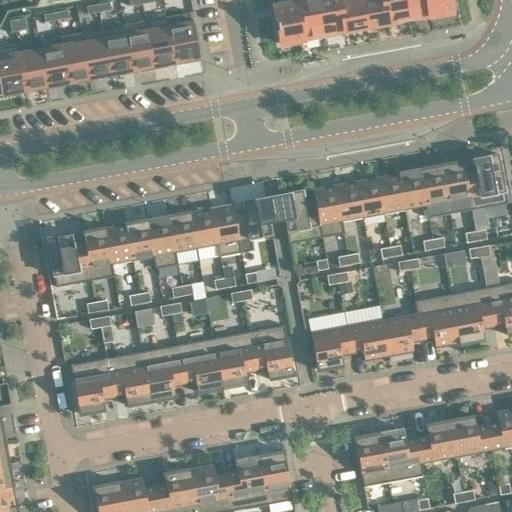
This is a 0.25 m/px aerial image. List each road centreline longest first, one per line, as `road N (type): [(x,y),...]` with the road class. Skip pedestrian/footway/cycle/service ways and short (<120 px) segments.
road 1 (tertiary): [(511,56),(245,103)]
road 2 (tertiary): [(257,141),(511,96)]
road 3 (residential): [(58,457),(312,412)]
road 4 (tertiary): [(9,189),(257,141)]
road 5 (tertiary): [(245,103),(0,158)]
road 6 (residential): [(58,457),(15,230)]
road 7 (residential): [(312,412),(511,373)]
